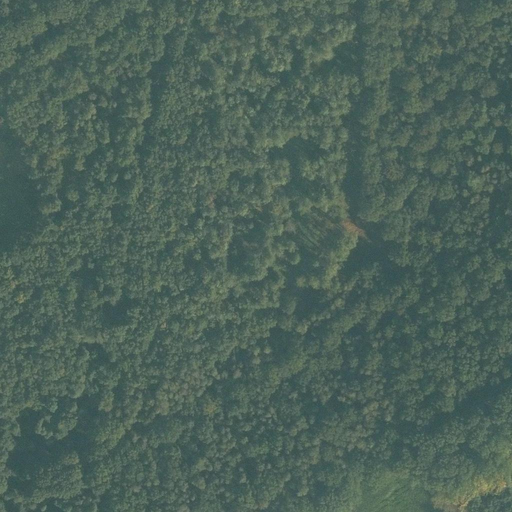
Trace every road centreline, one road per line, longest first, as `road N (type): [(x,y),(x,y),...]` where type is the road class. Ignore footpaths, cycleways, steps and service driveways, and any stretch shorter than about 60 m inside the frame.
road 1 (track): [(128,154),(98,511)]
road 2 (track): [(294,511),(511,352)]
road 3 (track): [(172,0),(128,154)]
road 4 (track): [(128,154),(0,244)]
